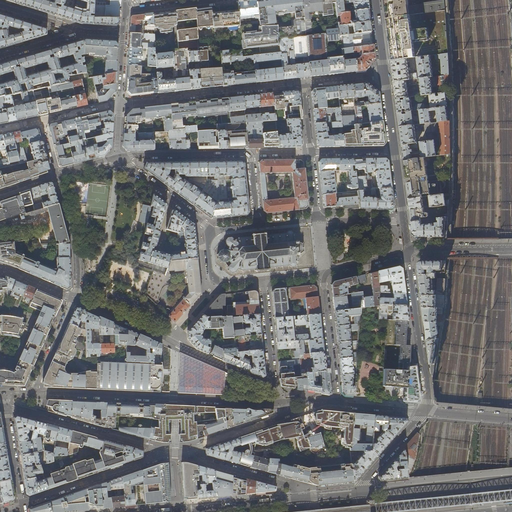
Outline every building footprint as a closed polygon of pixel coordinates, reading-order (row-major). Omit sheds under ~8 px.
[(25,0),(24,6),(30,8),(39,11),(42,0),(25,0)] [(53,0),(53,3),(43,0),(42,0),(39,11),(46,13),(55,15),(57,7),(55,7),(56,4),(58,5),(59,0),(53,0)] [(59,0),(58,5),(61,6),(60,8),(57,7),(55,15),(62,18),(70,20),(74,9),(64,6),(65,0),(59,0)] [(82,0),(88,2),(87,12),(82,12),(74,9),(70,20),(77,22),(81,24),(93,24),(93,16),(94,1),(91,1),(91,0),(82,0)] [(119,6),(121,6),(120,0),(108,0),(108,1),(111,0),(111,6),(106,6),(105,17),(120,16),(120,11),(119,11),(119,10),(119,6)] [(261,54),(280,52),(279,39),(292,38),(306,36),(302,0),(264,0),(256,1),(261,54)] [(302,0),(306,36),(325,34),(324,30),(324,27),(322,5),(321,2),(321,0),(302,0)] [(321,0),(321,2),(323,1),(324,5),(322,5),(324,27),(331,27),(336,26),(338,26),(338,23),(337,16),(336,14),(336,6),(331,7),(333,21),(330,21),(328,5),(335,4),(335,1),(334,0),(321,0)] [(345,0),(343,0),(340,1),(338,1),(335,1),(335,4),(336,6),(336,14),(344,13),(343,4),(353,3),(354,12),(368,10),(366,0),(345,0)] [(446,11),(444,0),(443,0),(443,1),(423,4),(423,5),(409,6),(408,0),(389,0),(392,18),(446,11)] [(241,43),(242,50),(241,50),(242,55),(242,56),(253,55),(261,54),(256,1),(247,2),(238,3),(238,11),(240,26),(241,43)] [(185,9),(175,11),(175,12),(176,23),(177,23),(177,22),(196,20),(196,10),(195,8),(185,9)] [(212,27),(211,13),(211,8),(203,9),(196,10),(196,20),(197,28),(212,27)] [(369,16),(368,10),(354,12),(355,16),(354,16),(355,19),(356,19),(356,20),(351,21),(350,21),(350,22),(349,12),(348,12),(344,13),(336,14),(337,16),(340,16),(340,23),(338,23),(338,26),(347,25),(349,25),(351,24),(353,24),(359,23),(360,23),(369,22),(369,16)] [(212,28),(240,26),(238,11),(222,12),(211,13),(212,27),(212,28)] [(448,29),(447,29),(446,11),(392,18),(385,18),(388,39),(391,60),(407,58),(410,58),(431,55),(435,55),(448,53),(449,53),(448,29)] [(176,23),(175,12),(164,13),(153,15),(154,26),(154,28),(159,27),(159,31),(161,33),(169,32),(170,30),(170,26),(176,25),(176,23)] [(130,21),(130,25),(143,25),(143,22),(147,22),(147,26),(154,26),(153,15),(153,13),(149,14),(132,16),(130,17),(130,21)] [(14,19),(6,16),(1,31),(3,36),(4,39),(6,47),(14,44),(23,42),(21,34),(19,34),(9,36),(7,31),(8,27),(19,30),(20,29),(23,21),(14,19)] [(120,16),(105,17),(93,16),(93,24),(104,25),(116,26),(119,23),(119,21),(120,16)] [(33,24),(23,21),(20,29),(23,30),(23,31),(23,32),(24,32),(20,33),(21,34),(23,42),(29,40),(47,35),(46,29),(33,24)] [(370,27),(369,22),(360,23),(361,27),(361,26),(360,26),(359,26),(359,23),(353,24),(354,34),(371,32),(370,27)] [(143,25),(130,25),(130,29),(129,33),(154,34),(154,30),(140,30),(140,27),(144,27),(144,29),(154,29),(154,28),(154,26),(147,26),(143,25)] [(348,35),(347,25),(338,26),(339,36),(348,35)] [(339,36),(338,26),(336,26),(336,29),(331,30),(331,27),(324,27),(324,30),(325,30),(327,42),(340,41),(339,36)] [(197,28),(176,31),(177,42),(198,40),(197,28)] [(371,38),(371,32),(354,34),(348,35),(339,36),(340,41),(340,45),(341,49),(353,48),(372,45),(371,38)] [(154,34),(129,33),(129,41),(129,47),(141,48),(148,48),(155,49),(154,34)] [(325,34),(306,36),(310,77),(319,76),(329,75),(327,58),(327,56),(326,50),(325,34)] [(310,77),(306,36),(292,38),(293,45),(293,51),(294,54),(305,53),(306,64),(295,65),(296,78),(302,78),(310,77)] [(286,45),(293,45),(292,38),(279,39),(280,52),(283,80),(289,79),(296,78),(295,65),(294,54),(293,51),(291,51),(290,66),(287,66),(286,64),(287,64),(286,53),(287,51),(286,45)] [(84,45),(84,46),(89,47),(99,47),(105,48),(118,49),(118,46),(118,44),(115,41),(93,39),(85,39),(82,40),(84,45)] [(74,42),(65,45),(68,56),(73,54),(75,63),(71,64),(73,71),(76,70),(77,74),(78,74),(81,74),(85,73),(85,67),(85,66),(82,66),(81,63),(84,62),(84,61),(83,60),(83,58),(81,58),(81,56),(84,55),(84,46),(84,45),(82,40),(74,42)] [(57,47),(49,50),(57,74),(62,74),(63,78),(58,79),(58,80),(60,85),(67,83),(66,80),(68,79),(68,76),(71,76),(70,73),(73,72),(73,71),(71,64),(60,67),(58,59),(68,56),(65,45),(57,47)] [(373,52),(372,45),(353,48),(353,53),(361,53),(361,55),(358,59),(355,59),(355,57),(354,58),(356,72),(365,71),(370,65),(374,59),(373,52)] [(98,62),(99,47),(89,47),(89,57),(87,58),(87,59),(83,58),(83,60),(84,61),(85,61),(92,61),(98,62)] [(141,48),(129,47),(128,57),(128,65),(140,66),(140,59),(142,59),(142,55),(140,55),(141,48)] [(209,61),(208,47),(199,48),(200,50),(200,61),(201,63),(201,74),(202,79),(203,88),(213,87),(225,86),(224,73),(224,67),(212,68),(212,61),(209,61)] [(117,56),(118,49),(105,48),(104,61),(99,60),(99,62),(104,62),(117,63),(117,56)] [(155,51),(155,49),(148,48),(147,66),(156,67),(155,51)] [(353,53),(353,48),(341,49),(341,54),(341,57),(343,73),(350,72),(356,72),(354,58),(354,56),(352,56),(352,60),(347,60),(346,54),(352,53),(352,55),(354,55),(353,53)] [(188,51),(188,49),(187,49),(177,50),(172,50),(172,53),(173,67),(174,79),(174,91),(182,90),(190,89),(189,70),(188,62),(188,51)] [(228,49),(221,50),(223,64),(230,63),(229,56),(228,49)] [(41,52),(32,55),(36,66),(47,62),(49,70),(38,73),(41,84),(49,82),(50,87),(56,86),(60,85),(58,80),(55,81),(53,75),(57,74),(49,50),(41,52)] [(200,50),(188,51),(188,62),(200,61),(200,50)] [(156,55),(156,51),(155,51),(156,67),(156,68),(173,67),(172,53),(165,54),(164,53),(161,53),(161,54),(156,55)] [(269,81),(283,80),(280,52),(261,54),(253,55),(255,83),(269,81)] [(450,75),(448,53),(435,55),(436,60),(442,59),(443,76),(450,75)] [(23,57),(16,60),(23,84),(25,83),(28,92),(33,91),(32,87),(41,84),(38,73),(26,76),(24,69),(36,66),(32,55),(23,57)] [(242,55),(229,56),(230,63),(231,71),(232,71),(231,66),(243,65),(242,56),(242,55)] [(250,83),(255,83),(253,55),(242,56),(243,65),(243,67),(244,84),(250,83)] [(433,77),(431,55),(410,58),(411,67),(412,67),(412,69),(416,68),(415,59),(417,59),(419,77),(417,77),(417,73),(411,74),(411,78),(410,78),(409,71),(411,70),(411,68),(408,68),(407,58),(391,60),(392,73),(393,82),(417,79),(420,78),(431,77),(433,77)] [(341,57),(327,58),(329,75),(336,74),(343,73),(341,57)] [(7,62),(0,64),(0,65),(3,75),(13,72),(16,80),(13,81),(12,81),(5,83),(7,88),(10,87),(13,95),(15,95),(17,94),(21,93),(22,93),(20,85),(23,84),(16,60),(7,62)] [(94,77),(92,61),(85,61),(88,74),(88,78),(93,77),(94,77)] [(116,68),(117,63),(104,62),(104,71),(96,72),(97,77),(116,73),(116,68)] [(192,69),(189,70),(190,89),(197,89),(203,88),(202,79),(200,79),(200,74),(201,74),(201,63),(194,64),(195,66),(192,66),(192,69)] [(140,66),(128,65),(127,70),(127,72),(127,78),(157,80),(156,73),(155,73),(142,73),(142,66),(140,66)] [(238,72),(232,73),(232,85),(238,84),(244,84),(243,67),(237,68),(238,72)] [(156,73),(157,80),(157,93),(167,92),(174,91),(174,79),(170,80),(170,78),(169,77),(167,77),(166,78),(166,80),(162,80),(160,79),(161,78),(161,74),(160,73),(160,71),(156,71),(156,73)] [(232,71),(231,71),(229,71),(229,73),(224,73),(225,86),(228,85),(232,85),(232,73),(232,72),(232,71)] [(116,78),(116,73),(97,77),(94,77),(93,77),(94,85),(99,84),(100,87),(103,86),(116,84),(116,78)] [(88,78),(88,74),(83,75),(83,80),(82,80),(83,86),(87,105),(93,104),(98,103),(97,96),(94,85),(93,77),(88,78)] [(450,88),(450,75),(443,76),(436,76),(437,83),(432,84),(431,77),(420,78),(421,91),(413,92),(413,94),(409,95),(408,89),(409,89),(409,88),(408,87),(407,85),(418,84),(417,79),(393,82),(395,90),(396,99),(402,98),(405,98),(411,97),(429,95),(433,94),(432,88),(437,87),(438,89),(450,88)] [(157,80),(127,78),(126,86),(126,92),(130,96),(144,95),(157,93),(157,80)] [(72,82),(67,83),(60,85),(56,86),(57,91),(73,88),(72,82)] [(378,92),(367,83),(362,83),(357,84),(352,85),(353,98),(353,99),(354,107),(360,106),(367,105),(380,104),(379,96),(378,92)] [(104,94),(97,96),(98,103),(103,101),(107,100),(108,100),(112,95),(116,90),(116,84),(103,86),(103,87),(104,88),(105,88),(106,89),(110,88),(104,94)] [(345,85),(338,86),(339,99),(353,98),(352,85),(345,85)] [(57,91),(56,86),(50,87),(45,88),(50,113),(56,112),(61,111),(58,94),(57,91)] [(73,90),(74,92),(77,107),(82,106),(87,105),(83,86),(80,89),(81,91),(80,92),(80,95),(79,95),(78,94),(77,94),(77,90),(73,90)] [(330,87),(324,88),(325,99),(333,99),(333,100),(336,100),(336,102),(339,102),(339,99),(338,86),(330,87)] [(45,88),(33,91),(34,94),(34,97),(45,95),(45,97),(42,98),(42,101),(44,102),(46,101),(47,103),(42,104),(41,102),(40,101),(37,102),(37,100),(35,101),(35,102),(38,116),(48,114),(50,113),(45,88)] [(325,101),(324,88),(314,88),(311,91),(313,103),(317,103),(319,102),(323,102),(325,102),(325,101)] [(282,94),(283,100),(288,100),(289,102),(285,102),(285,107),(289,106),(300,106),(300,99),(299,93),(296,91),(289,91),(282,92),(282,94)] [(59,94),(58,94),(61,111),(67,109),(71,109),(77,107),(74,92),(70,93),(71,98),(69,98),(68,97),(67,97),(67,98),(65,99),(65,97),(63,98),(62,96),(60,96),(59,94)] [(23,102),(21,93),(17,94),(17,97),(16,97),(15,95),(13,95),(11,95),(13,104),(13,105),(21,103),(21,105),(22,108),(14,109),(17,121),(21,120),(26,118),(23,105),(23,102)] [(264,94),(258,95),(259,107),(268,106),(268,110),(272,110),(271,106),(274,106),(273,94),(272,93),(264,94)] [(436,94),(433,94),(429,95),(431,109),(438,108),(438,105),(441,105),(441,107),(446,107),(448,106),(446,93),(439,93),(439,96),(437,96),(437,95),(436,95),(436,94)] [(277,94),(273,94),(274,106),(274,108),(275,121),(285,120),(284,112),(284,107),(283,100),(282,94),(277,94)] [(9,96),(6,96),(3,97),(5,105),(13,104),(11,95),(9,96)] [(250,96),(243,96),(244,109),(259,107),(258,95),(250,96)] [(235,97),(228,98),(229,111),(230,117),(231,123),(246,122),(245,116),(232,117),(232,114),(231,114),(231,111),(244,110),(244,109),(243,96),(235,97)] [(0,97),(0,124),(9,122),(6,109),(5,105),(3,97),(0,97)] [(412,107),(411,97),(405,98),(405,100),(402,101),(402,98),(396,99),(397,106),(397,113),(403,112),(403,110),(406,109),(407,112),(414,111),(420,110),(427,109),(427,106),(425,107),(425,104),(415,105),(416,107),(412,107)] [(211,100),(195,102),(196,116),(197,116),(197,118),(228,115),(227,111),(229,111),(228,98),(223,99),(211,100)] [(349,104),(339,105),(340,108),(341,122),(342,126),(356,124),(354,107),(353,99),(348,99),(349,104)] [(35,102),(23,105),(26,118),(33,117),(38,116),(35,102)] [(183,103),(171,104),(171,116),(172,122),(172,130),(185,129),(184,126),(184,117),(196,116),(195,102),(183,103)] [(172,122),(171,116),(171,104),(157,106),(144,107),(145,121),(145,128),(153,127),(152,119),(153,118),(156,117),(156,118),(157,118),(158,118),(159,118),(159,117),(160,117),(160,116),(165,116),(165,118),(164,118),(165,131),(164,131),(164,132),(168,131),(168,130),(172,130),(172,122)] [(381,112),(380,104),(367,105),(369,122),(382,121),(381,112)] [(300,106),(289,106),(290,120),(299,119),(302,119),(301,113),(300,106)] [(361,116),(360,106),(354,107),(356,124),(368,123),(367,118),(361,116)] [(14,107),(6,109),(9,122),(12,122),(17,121),(14,109),(14,107)] [(133,108),(129,113),(136,120),(139,118),(141,118),(142,121),(145,121),(144,107),(137,108),(133,108)] [(448,121),(446,107),(441,107),(438,108),(431,109),(427,109),(420,110),(422,124),(424,124),(431,123),(430,112),(437,111),(438,122),(441,122),(448,121)] [(264,115),(260,115),(261,121),(275,121),(274,108),(272,109),(273,114),(268,115),(268,113),(264,114),(264,115)] [(341,122),(340,108),(336,108),(329,108),(326,109),(313,109),(314,116),(315,124),(325,123),(327,123),(330,123),(331,123),(330,116),(325,116),(324,114),(335,113),(336,121),(333,121),(333,122),(341,122)] [(98,114),(99,121),(103,120),(104,123),(113,124),(113,119),(114,115),(111,113),(109,111),(98,114)] [(415,113),(414,111),(407,112),(407,114),(403,115),(403,112),(397,113),(398,120),(399,127),(414,125),(413,113),(415,113)] [(135,122),(136,120),(129,113),(125,117),(124,121),(123,134),(134,133),(134,129),(138,129),(138,126),(135,126),(135,122)] [(100,123),(100,122),(99,121),(98,114),(92,115),(85,117),(90,138),(95,137),(102,136),(101,130),(100,124),(100,123)] [(245,115),(245,116),(246,122),(248,148),(255,148),(264,148),(263,147),(262,133),(261,121),(260,115),(260,114),(245,115)] [(85,117),(80,118),(74,119),(76,129),(76,132),(77,136),(78,141),(81,140),(90,138),(85,117)] [(69,120),(64,121),(67,132),(68,137),(68,138),(77,136),(76,132),(73,132),(73,131),(74,131),(74,130),(76,129),(74,119),(69,120)] [(299,119),(290,120),(289,120),(286,120),(286,126),(287,126),(287,128),(289,127),(289,133),(277,135),(278,147),(278,148),(294,148),(299,148),(302,145),(301,134),(299,119)] [(56,135),(67,132),(64,121),(50,124),(49,126),(48,128),(51,140),(53,147),(69,143),(68,138),(68,137),(58,139),(58,137),(56,136),(56,135)] [(356,124),(342,126),(344,147),(383,146),(385,143),(384,134),(382,121),(369,122),(368,123),(356,124)] [(451,121),(448,121),(441,122),(441,156),(451,154),(451,137),(451,128),(451,121)] [(248,148),(246,122),(231,123),(225,123),(226,149),(236,149),(248,148)] [(330,123),(330,126),(330,128),(332,129),(332,133),(333,147),(338,147),(344,147),(342,126),(341,122),(333,122),(331,123),(330,123)] [(437,122),(431,123),(424,124),(425,133),(438,132),(437,122)] [(113,124),(104,123),(105,129),(101,130),(102,136),(112,133),(113,128),(113,124)] [(225,123),(219,124),(216,124),(218,144),(218,149),(222,149),(226,149),(225,123)] [(326,127),(325,123),(315,124),(315,129),(316,138),(317,145),(320,147),(324,147),(333,147),(332,133),(329,134),(329,135),(327,136),(326,130),(327,130),(327,127),(326,127)] [(216,124),(196,125),(197,132),(198,149),(213,149),(218,149),(218,144),(216,124)] [(414,125),(399,127),(401,140),(402,151),(404,160),(436,156),(434,140),(428,141),(428,143),(426,144),(426,141),(420,142),(422,154),(411,155),(411,152),(412,152),(412,150),(411,150),(410,149),(412,149),(413,150),(417,150),(414,125)] [(29,129),(19,131),(21,139),(25,138),(26,140),(27,140),(28,144),(29,144),(42,141),(38,129),(35,128),(29,129)] [(185,129),(172,130),(168,130),(168,131),(169,150),(177,150),(186,149),(185,140),(185,137),(185,136),(185,132),(185,129)] [(15,132),(11,133),(15,147),(18,147),(18,143),(20,142),(20,144),(22,144),(21,139),(19,131),(15,132)] [(154,150),(161,150),(169,150),(168,131),(164,132),(153,132),(154,150)] [(154,150),(153,132),(140,133),(138,133),(138,138),(138,142),(139,150),(145,150),(154,150)] [(278,147),(277,135),(277,132),(262,133),(263,147),(270,147),(278,147)] [(6,134),(2,135),(5,146),(10,145),(11,150),(16,149),(15,147),(11,133),(6,134)] [(95,137),(96,144),(99,157),(104,156),(111,147),(112,143),(112,133),(102,136),(95,137)] [(134,142),(134,133),(123,134),(123,143),(123,147),(126,150),(135,150),(139,150),(138,142),(134,142)] [(0,135),(0,150),(0,151),(1,151),(3,158),(5,160),(0,160),(0,167),(0,168),(10,166),(9,163),(7,153),(5,146),(2,135),(0,135)] [(77,136),(68,138),(69,143),(70,147),(74,146),(75,150),(74,151),(74,149),(72,149),(70,150),(71,153),(73,164),(79,163),(85,161),(83,151),(81,151),(80,145),(82,145),(81,140),(78,141),(77,136)] [(42,141),(29,144),(32,153),(33,152),(33,155),(32,155),(34,160),(46,157),(44,149),(42,141)] [(56,157),(71,153),(70,150),(70,147),(69,143),(53,147),(55,155),(56,157)] [(82,148),(83,151),(85,161),(95,158),(99,157),(96,144),(82,148)] [(16,151),(7,153),(9,163),(13,162),(14,165),(19,163),(18,157),(16,151)] [(71,153),(56,157),(58,166),(61,168),(63,168),(73,164),(71,153)] [(451,173),(451,154),(441,156),(436,156),(404,160),(405,169),(406,179),(428,176),(451,173)] [(23,181),(28,179),(32,178),(44,174),(47,173),(47,170),(49,170),(48,166),(47,161),(46,157),(34,160),(28,161),(30,168),(9,173),(3,174),(0,168),(0,167),(0,188),(11,185),(23,181)] [(336,167),(339,167),(339,159),(328,159),(321,160),(319,162),(319,168),(320,172),(333,171),(336,171),(336,169),(334,169),(334,165),(337,165),(336,167)] [(345,159),(339,159),(339,167),(339,170),(339,171),(347,171),(349,185),(347,185),(347,186),(346,186),(346,187),(346,192),(356,191),(355,178),(354,172),(351,172),(351,168),(351,166),(354,166),(353,159),(345,159)] [(358,159),(353,159),(354,166),(354,171),(357,171),(357,170),(363,170),(364,170),(363,159),(358,159)] [(391,188),(389,173),(387,161),(385,159),(363,159),(364,170),(365,177),(366,190),(370,190),(375,189),(379,189),(391,188)] [(294,160),(290,160),(261,160),(259,163),(264,211),(267,213),(283,211),(306,209),(308,206),(304,169),(299,170),(298,165),(294,166),(294,160)] [(216,161),(207,162),(207,177),(216,176),(216,180),(217,180),(218,199),(223,199),(227,198),(226,184),(225,180),(225,176),(225,161),(216,161)] [(225,161),(225,176),(227,176),(227,177),(229,177),(229,176),(231,176),(231,180),(245,178),(245,172),(244,163),(241,161),(234,161),(225,161)] [(169,171),(170,170),(170,162),(158,162),(146,163),(144,168),(156,177),(163,183),(168,177),(168,175),(169,175),(169,172),(169,171)] [(180,162),(170,162),(170,170),(170,174),(180,177),(180,175),(184,175),(184,176),(185,177),(189,177),(188,162),(180,162)] [(198,162),(188,162),(189,177),(189,180),(192,181),(192,177),(207,177),(207,162),(198,162)] [(335,194),(333,171),(320,172),(321,186),(322,195),(335,194)] [(170,174),(168,177),(163,183),(172,189),(178,194),(187,182),(184,180),(183,180),(182,181),(179,178),(180,177),(170,174)] [(439,195),(437,181),(429,182),(428,176),(406,179),(408,192),(409,198),(422,197),(429,196),(439,195)] [(365,177),(355,178),(356,191),(362,191),(366,190),(365,177)] [(245,178),(231,180),(232,196),(228,196),(229,198),(234,198),(247,197),(246,188),(245,178)] [(192,181),(189,180),(187,182),(178,194),(186,200),(193,205),(202,192),(190,184),(191,182),(194,183),(203,189),(205,185),(192,181)] [(216,180),(210,180),(207,180),(205,185),(203,189),(202,192),(193,205),(202,212),(212,219),(216,203),(203,193),(204,191),(217,201),(218,199),(217,180),(216,180)] [(39,186),(41,196),(47,194),(49,201),(42,203),(43,208),(58,204),(55,193),(53,184),(50,182),(44,184),(39,186)] [(33,188),(29,189),(31,199),(33,204),(34,210),(43,208),(42,203),(41,196),(39,186),(33,188)] [(392,198),(391,188),(379,189),(379,199),(375,199),(376,209),(385,209),(391,209),(393,207),(392,198)] [(19,193),(20,195),(23,205),(23,206),(33,204),(29,189),(24,191),(19,193)] [(346,192),(335,194),(322,195),(323,201),(323,208),(341,208),(359,209),(356,191),(346,192)] [(362,191),(356,191),(359,209),(368,209),(376,209),(375,199),(375,198),(372,198),(371,197),(369,197),(369,196),(367,196),(367,197),(362,197),(362,191)] [(161,200),(153,194),(152,199),(151,206),(153,206),(152,211),(151,211),(151,210),(150,209),(148,216),(162,220),(166,205),(166,203),(161,200)] [(446,204),(444,194),(439,195),(429,196),(431,206),(428,206),(429,208),(443,206),(449,206),(449,203),(446,204)] [(21,206),(23,205),(20,195),(13,197),(6,200),(8,206),(9,209),(10,209),(21,206)] [(247,197),(234,198),(235,201),(233,201),(233,200),(232,200),(231,201),(231,202),(229,202),(230,217),(240,216),(246,215),(249,212),(248,205),(247,197)] [(424,208),(422,197),(409,198),(409,204),(410,210),(424,208)] [(229,202),(216,203),(212,219),(223,218),(230,217),(229,202)] [(23,205),(21,206),(10,209),(9,209),(8,206),(3,208),(0,208),(0,220),(19,214),(21,219),(24,218),(23,216),(27,215),(28,217),(45,212),(44,210),(48,209),(57,245),(60,245),(65,243),(65,242),(68,241),(67,236),(62,218),(58,204),(43,208),(34,210),(25,213),(23,206),(23,205)] [(139,223),(146,225),(148,216),(150,209),(150,208),(142,206),(141,210),(141,212),(142,212),(141,215),(139,223)] [(443,217),(443,206),(429,208),(426,208),(425,208),(424,208),(410,210),(411,216),(412,221),(421,220),(438,218),(443,217)] [(181,227),(186,219),(182,215),(174,209),(172,210),(165,230),(179,234),(181,227)] [(158,231),(162,220),(148,216),(146,225),(144,233),(138,259),(168,268),(170,261),(172,256),(152,250),(154,246),(155,246),(155,245),(159,232),(159,231),(158,231)] [(448,221),(448,217),(443,217),(438,218),(438,223),(429,224),(430,225),(428,225),(428,224),(422,224),(421,220),(412,221),(412,227),(413,232),(418,236),(431,237),(440,237),(447,237),(447,230),(445,230),(445,221),(448,221)] [(194,224),(186,219),(181,227),(179,234),(176,242),(185,241),(195,240),(195,232),(194,224)] [(297,244),(297,243),(298,243),(298,242),(297,241),(296,241),(296,242),(295,236),(296,236),(294,236),(294,235),(293,235),(293,233),(291,231),(288,231),(286,233),(279,234),(279,233),(278,233),(278,234),(272,235),(272,234),(271,234),(271,235),(265,235),(266,235),(265,233),(264,233),(264,232),(263,233),(263,234),(261,234),(260,235),(257,235),(256,234),(253,235),(253,234),(252,234),(252,235),(251,235),(251,236),(252,236),(252,237),(246,237),(245,237),(239,238),(239,237),(238,237),(238,238),(234,240),(232,238),(232,237),(231,237),(231,238),(228,238),(228,237),(227,237),(228,238),(226,240),(225,240),(225,241),(226,241),(226,244),(225,244),(226,245),(224,248),(223,249),(220,251),(220,250),(219,251),(218,254),(217,254),(217,255),(218,255),(218,258),(217,259),(218,259),(219,259),(221,261),(220,262),(221,263),(222,262),(225,263),(225,264),(226,264),(228,266),(228,267),(229,270),(228,270),(228,271),(229,271),(231,273),(232,273),(235,272),(235,273),(236,273),(235,272),(237,269),(241,270),(241,271),(242,271),(248,270),(248,271),(249,271),(249,270),(255,269),(255,270),(255,271),(255,272),(256,272),(257,272),(257,271),(260,271),(260,270),(263,270),(264,270),(267,270),(267,271),(268,271),(268,270),(269,270),(269,269),(268,269),(268,268),(274,267),(274,268),(275,268),(275,267),(281,267),(282,267),(289,266),(291,267),(294,267),(297,265),(296,263),(297,263),(296,262),(299,262),(299,261),(298,261),(297,255),(298,255),(298,256),(299,256),(299,255),(300,255),(300,254),(299,254),(298,254),(298,252),(299,252),(298,252),(297,252),(296,251),(296,246),(298,245),(298,244),(297,244)] [(196,251),(195,240),(185,241),(186,253),(185,253),(185,251),(173,252),(172,255),(172,256),(170,261),(187,260),(187,257),(189,257),(190,259),(197,259),(196,251)] [(14,242),(0,243),(0,260),(18,269),(23,257),(24,255),(18,252),(17,254),(15,253),(14,242)] [(60,245),(57,245),(54,245),(42,245),(43,249),(54,249),(54,253),(58,253),(58,258),(69,257),(69,252),(69,244),(60,245)] [(67,289),(70,288),(70,280),(70,266),(69,257),(58,258),(57,258),(57,269),(52,270),(39,264),(39,263),(38,262),(37,262),(36,263),(23,257),(18,269),(21,270),(35,276),(50,282),(62,287),(67,289)] [(189,293),(169,316),(170,318),(175,323),(185,311),(201,293),(199,275),(197,259),(190,259),(187,260),(170,261),(167,271),(169,271),(186,269),(189,293)] [(420,285),(421,294),(435,295),(435,291),(433,291),(433,279),(436,278),(436,274),(436,270),(442,270),(443,266),(445,267),(446,261),(432,261),(421,261),(417,265),(417,266),(418,269),(420,285)] [(389,269),(377,272),(379,292),(385,293),(389,293),(389,290),(387,289),(387,287),(387,286),(380,286),(380,283),(388,281),(391,281),(393,293),(405,294),(403,280),(402,269),(398,267),(389,269)] [(170,274),(169,271),(167,271),(165,275),(154,271),(154,272),(147,295),(155,302),(157,304),(159,302),(158,301),(162,291),(164,288),(168,286),(170,285),(172,283),(173,280),(172,277),(170,274)] [(379,292),(377,272),(370,273),(372,296),(363,297),(364,307),(379,305),(379,304),(379,298),(379,295),(379,292)] [(13,279),(5,276),(6,279),(7,288),(10,289),(10,291),(11,291),(16,281),(13,279)] [(332,290),(332,297),(346,295),(347,294),(346,287),(357,284),(355,277),(343,280),(333,282),(331,285),(332,290)] [(22,283),(16,281),(11,291),(15,293),(15,294),(17,295),(17,294),(22,296),(27,285),(22,283)] [(31,287),(27,285),(22,296),(25,297),(24,300),(24,301),(24,302),(25,302),(26,302),(27,302),(27,301),(28,299),(31,300),(36,289),(31,287)] [(106,288),(99,285),(99,287),(97,291),(103,294),(105,289),(106,288)] [(297,316),(319,314),(318,300),(317,287),(314,285),(304,286),(283,288),(274,289),(272,292),(273,301),(274,318),(288,317),(286,300),(303,299),(304,310),(297,311),(297,316)] [(36,289),(31,300),(28,307),(40,312),(13,370),(9,369),(5,369),(0,368),(0,335),(3,336),(11,337),(16,337),(19,338),(21,327),(21,323),(10,318),(10,316),(7,316),(0,315),(0,385),(9,386),(20,386),(22,386),(25,384),(28,378),(34,365),(39,354),(44,341),(50,329),(55,318),(60,305),(62,300),(60,299),(48,294),(36,289)] [(364,308),(364,307),(363,297),(362,292),(350,294),(351,304),(350,310),(359,309),(364,308)] [(406,300),(405,294),(393,293),(393,299),(379,298),(379,304),(391,305),(391,302),(394,301),(394,305),(406,306),(406,300)] [(222,316),(221,308),(223,308),(223,307),(224,307),(224,295),(224,294),(220,295),(215,300),(202,315),(206,317),(209,317),(222,316)] [(435,295),(421,294),(422,300),(423,307),(440,308),(440,305),(436,304),(436,298),(444,298),(444,296),(435,295)] [(346,295),(332,297),(333,304),(334,312),(347,310),(346,295)] [(9,296),(8,298),(9,303),(17,307),(19,303),(20,301),(9,296)] [(28,307),(19,303),(17,307),(9,303),(10,313),(10,316),(10,318),(21,323),(28,307)] [(254,315),(259,315),(258,304),(227,305),(228,316),(242,315),(247,315),(248,315),(250,315),(254,315)] [(394,305),(391,305),(379,304),(379,305),(378,319),(386,319),(386,311),(392,312),(392,320),(406,320),(408,321),(408,317),(406,306),(394,305)] [(440,308),(423,307),(424,313),(425,321),(441,322),(442,322),(442,316),(437,316),(437,313),(443,313),(443,308),(440,308)] [(72,316),(69,323),(77,327),(80,321),(82,321),(84,322),(83,324),(82,325),(81,325),(80,328),(82,329),(86,330),(85,311),(85,310),(82,309),(78,308),(75,309),(72,316)] [(359,309),(350,310),(347,310),(334,312),(335,319),(336,327),(348,325),(347,317),(353,316),(353,319),(352,319),(352,325),(358,324),(359,309)] [(94,314),(85,311),(86,330),(86,336),(86,354),(87,357),(89,357),(89,354),(98,354),(97,357),(100,357),(100,353),(100,344),(90,344),(90,341),(90,340),(90,331),(89,330),(89,329),(97,329),(97,331),(97,333),(96,333),(96,340),(97,341),(100,341),(99,317),(94,314)] [(321,327),(319,314),(297,316),(294,317),(294,319),(295,326),(306,325),(306,328),(309,327),(310,335),(308,335),(307,334),(296,335),(296,338),(296,341),(298,341),(322,339),(321,327)] [(206,317),(202,315),(195,323),(187,331),(187,339),(196,349),(199,351),(207,354),(209,349),(209,337),(208,337),(208,339),(204,339),(203,340),(202,340),(203,338),(201,336),(202,331),(203,330),(209,329),(209,317),(206,317)] [(242,323),(242,315),(228,316),(222,316),(209,317),(209,329),(209,331),(219,330),(219,331),(220,331),(221,336),(218,336),(218,339),(219,339),(219,352),(220,352),(220,359),(220,360),(223,361),(222,346),(226,345),(235,345),(235,337),(244,337),(243,329),(242,323)] [(260,324),(259,315),(254,315),(254,318),(248,319),(247,315),(242,315),(242,323),(244,324),(249,324),(249,327),(245,328),(243,329),(244,337),(261,335),(260,324)] [(114,345),(113,323),(107,320),(99,317),(100,341),(100,344),(100,353),(114,353),(114,345)] [(294,317),(288,317),(274,318),(275,323),(276,331),(283,330),(283,327),(285,327),(286,330),(292,329),(291,319),(294,319),(294,317)] [(392,320),(386,319),(382,386),(407,388),(408,375),(408,372),(408,369),(409,369),(410,346),(405,346),(406,320),(392,320)] [(441,322),(425,321),(426,331),(427,340),(437,339),(436,334),(438,334),(437,325),(441,325),(441,322)] [(96,389),(97,369),(81,372),(80,374),(78,374),(77,373),(68,373),(66,373),(65,371),(64,369),(64,367),(67,362),(70,360),(70,359),(71,359),(72,359),(72,358),(73,358),(73,357),(72,356),(73,357),(75,352),(76,351),(78,351),(79,351),(86,354),(86,336),(86,330),(82,329),(80,328),(77,327),(69,323),(67,328),(61,340),(54,357),(46,374),(44,380),(43,383),(45,384),(45,387),(81,389),(91,389),(96,389)] [(114,345),(126,344),(127,329),(124,327),(113,323),(114,345)] [(358,324),(352,325),(348,325),(336,327),(337,338),(337,343),(357,341),(358,336),(349,337),(348,330),(358,329),(358,324)] [(138,362),(148,362),(149,351),(148,351),(150,339),(145,337),(135,332),(127,329),(126,344),(126,358),(125,362),(138,362)] [(293,339),(292,329),(286,330),(286,333),(283,333),(283,330),(276,331),(276,336),(277,343),(296,341),(296,338),(293,339)] [(261,335),(244,337),(235,337),(235,345),(236,345),(236,347),(237,352),(248,351),(262,350),(262,343),(261,335)] [(161,344),(150,339),(148,351),(149,351),(148,362),(153,362),(154,355),(155,354),(161,354),(161,345),(161,344)] [(299,355),(323,352),(322,345),(322,339),(298,341),(299,355)] [(437,339),(427,340),(429,349),(432,376),(433,376),(436,354),(435,354),(437,339)] [(299,355),(298,341),(296,341),(277,343),(277,350),(295,348),(295,351),(291,351),(292,360),(278,362),(279,367),(287,366),(293,366),(300,365),(299,355)] [(357,341),(337,343),(338,352),(339,359),(356,357),(356,353),(351,353),(350,346),(357,346),(357,341)] [(161,345),(161,354),(160,360),(160,362),(160,365),(158,391),(163,391),(168,391),(169,348),(161,345)] [(226,348),(226,345),(222,346),(223,361),(229,363),(233,365),(236,359),(232,358),(233,355),(237,356),(237,352),(236,347),(226,348)] [(264,362),(262,350),(248,351),(248,355),(248,356),(249,356),(249,355),(251,355),(252,364),(251,366),(250,366),(250,365),(250,364),(249,364),(249,372),(256,375),(262,378),(265,376),(264,362)] [(248,355),(248,351),(237,352),(237,356),(239,357),(238,359),(236,358),(236,359),(233,365),(243,370),(249,372),(249,364),(248,359),(243,357),(244,356),(243,356),(244,354),(248,355)] [(324,362),(323,352),(299,355),(300,365),(301,372),(301,374),(306,373),(312,372),(315,372),(325,371),(324,362)] [(180,353),(178,392),(181,392),(199,393),(206,394),(216,394),(222,394),(224,394),(224,393),(224,392),(228,373),(222,371),(221,371),(205,363),(187,356),(180,353)] [(356,357),(339,359),(340,369),(341,375),(355,373),(355,369),(352,369),(352,363),(356,363),(356,357)] [(97,369),(96,389),(119,390),(158,392),(158,391),(160,365),(153,364),(153,362),(148,362),(138,362),(138,363),(125,362),(97,361),(97,369)] [(287,366),(279,367),(280,376),(281,387),(285,388),(293,388),(292,381),(292,374),(293,373),(293,366),(287,366)] [(414,368),(409,369),(408,369),(408,372),(409,372),(410,377),(409,376),(409,375),(408,375),(407,388),(407,400),(411,401),(416,401),(418,398),(416,383),(414,368)] [(328,371),(325,371),(315,372),(315,375),(319,375),(320,386),(313,385),(312,372),(306,373),(308,390),(320,392),(320,394),(324,394),(329,395),(330,394),(329,383),(328,371)] [(302,390),(301,374),(301,372),(293,373),(293,375),(295,374),(296,381),(292,381),(293,388),(297,389),(302,390)] [(355,373),(341,375),(342,385),(342,392),(345,395),(349,395),(354,396),(354,386),(352,386),(352,381),(355,381),(355,373)] [(95,409),(96,402),(90,402),(81,401),(70,401),(64,401),(60,401),(60,400),(58,400),(52,400),(49,400),(47,412),(50,413),(56,414),(62,416),(67,417),(79,420),(89,423),(94,424),(94,418),(94,416),(91,415),(92,409),(95,409)] [(101,402),(96,402),(95,409),(101,409),(100,418),(94,418),(94,424),(98,426),(104,427),(105,414),(107,402),(101,402)] [(112,403),(107,402),(105,414),(115,416),(118,417),(120,403),(119,403),(112,403)] [(145,404),(135,404),(132,404),(127,403),(123,403),(120,403),(118,417),(126,417),(142,418),(152,419),(152,417),(154,405),(145,404)] [(150,428),(148,439),(152,440),(154,441),(154,440),(168,440),(168,425),(170,425),(169,420),(174,420),(178,419),(178,425),(180,425),(181,439),(183,439),(192,439),(195,439),(196,439),(197,439),(196,422),(194,423),(194,421),(193,421),(193,416),(197,415),(200,414),(216,413),(215,407),(210,407),(202,406),(179,406),(174,405),(168,405),(163,405),(154,405),(152,417),(152,419),(158,420),(158,426),(158,427),(151,426),(150,428)] [(216,415),(216,419),(196,422),(197,439),(204,436),(210,435),(216,432),(218,432),(223,430),(226,429),(225,421),(224,407),(220,407),(215,407),(216,413),(216,415)] [(228,408),(224,407),(225,421),(226,429),(231,427),(234,426),(232,408),(228,408)] [(248,422),(253,420),(257,419),(267,415),(269,414),(270,413),(270,412),(270,410),(268,410),(263,409),(258,409),(252,409),(247,408),(242,408),(236,408),(232,408),(234,426),(239,425),(243,423),(248,422)] [(334,449),(337,412),(328,411),(325,411),(312,413),(322,449),(334,449)] [(351,448),(354,413),(346,413),(337,412),(334,449),(350,449),(351,448)] [(322,449),(312,413),(306,415),(300,417),(310,450),(322,449)] [(351,448),(350,449),(350,450),(358,450),(363,450),(371,451),(371,450),(371,449),(372,443),(373,431),(374,415),(364,414),(354,413),(351,448)] [(115,416),(105,414),(104,427),(111,429),(112,429),(112,427),(115,428),(115,422),(115,416)] [(31,439),(31,437),(30,436),(27,437),(27,435),(29,435),(28,430),(33,432),(35,421),(26,418),(16,415),(14,418),(16,430),(18,441),(31,439)] [(380,416),(374,415),(373,431),(377,432),(378,425),(379,425),(380,426),(382,427),(381,430),(382,432),(378,437),(377,436),(375,439),(377,441),(374,443),(372,443),(371,449),(378,455),(386,446),(393,438),(386,431),(386,430),(386,425),(387,416),(380,416)] [(387,416),(386,425),(390,425),(389,430),(386,430),(386,431),(393,438),(399,431),(407,421),(405,418),(394,417),(387,416)] [(310,450),(300,417),(293,419),(290,420),(291,422),(289,422),(298,450),(302,450),(310,450)] [(40,436),(40,437),(44,438),(47,424),(41,422),(35,421),(33,432),(31,437),(31,439),(36,438),(37,434),(43,435),(42,436),(40,436)] [(298,450),(289,422),(284,424),(284,422),(282,423),(278,424),(287,450),(293,450),(298,450)] [(47,424),(44,438),(43,443),(55,446),(55,444),(57,444),(58,441),(69,443),(68,449),(55,446),(53,453),(53,456),(53,457),(67,456),(77,453),(79,445),(79,446),(79,447),(80,447),(81,448),(82,447),(83,445),(100,450),(98,453),(100,459),(92,462),(91,459),(85,461),(85,460),(84,460),(72,464),(72,465),(65,468),(65,469),(50,474),(51,477),(44,479),(48,489),(61,485),(83,477),(101,471),(120,465),(125,463),(122,456),(122,455),(115,458),(114,454),(121,452),(123,453),(125,446),(119,444),(108,441),(104,440),(104,441),(97,439),(88,436),(88,435),(86,435),(81,433),(76,432),(71,431),(64,429),(58,427),(52,426),(47,424)] [(148,439),(150,428),(141,428),(142,427),(142,426),(141,425),(140,424),(139,424),(138,425),(138,426),(138,427),(138,428),(120,427),(120,431),(124,432),(128,433),(131,434),(134,435),(144,438),(148,439)] [(287,450),(278,424),(272,427),(266,429),(274,450),(287,450)] [(274,450),(266,429),(258,431),(249,434),(253,450),(254,452),(260,451),(263,451),(269,451),(274,450)] [(404,451),(406,472),(409,473),(410,473),(413,463),(406,456),(408,454),(410,456),(409,457),(413,461),(414,461),(419,435),(417,433),(410,441),(402,449),(404,451)] [(253,450),(249,434),(244,436),(238,438),(240,445),(241,451),(243,452),(246,452),(253,450)] [(30,449),(31,449),(32,448),(33,453),(37,452),(42,451),(39,437),(36,438),(31,439),(18,441),(19,451),(20,455),(29,453),(31,453),(30,451),(29,451),(29,449),(30,449)] [(232,448),(240,445),(238,438),(233,440),(206,449),(206,455),(231,462),(238,464),(241,451),(240,451),(240,453),(231,451),(231,449),(232,449),(232,448)] [(134,460),(143,457),(143,454),(143,451),(134,448),(125,446),(123,453),(124,453),(125,455),(122,456),(125,463),(133,460),(134,460)] [(371,451),(363,450),(363,453),(361,456),(360,455),(357,457),(359,458),(355,463),(351,463),(353,483),(354,483),(355,481),(360,475),(367,467),(378,455),(371,449),(371,450),(371,451)] [(397,455),(393,461),(397,464),(397,465),(397,466),(402,466),(403,469),(397,470),(398,471),(398,479),(406,478),(406,472),(404,451),(402,449),(397,455)] [(253,450),(246,452),(243,452),(241,451),(238,464),(244,466),(250,467),(254,452),(253,450)] [(44,451),(46,463),(52,461),(53,457),(53,456),(53,453),(44,451)] [(268,458),(269,451),(263,451),(263,456),(262,459),(259,458),(259,456),(258,456),(260,451),(254,452),(250,467),(258,469),(267,472),(268,458)] [(22,468),(31,467),(30,463),(34,463),(35,466),(39,465),(40,465),(37,452),(33,453),(33,456),(30,456),(29,453),(20,455),(21,461),(22,468)] [(8,456),(0,457),(0,481),(11,479),(10,468),(8,456)] [(273,473),(279,475),(280,464),(278,464),(279,460),(268,458),(267,472),(273,473)] [(395,468),(397,465),(397,464),(393,461),(386,469),(378,477),(380,481),(391,480),(398,479),(398,471),(396,471),(396,470),(395,469),(395,468)] [(163,502),(167,502),(165,483),(163,463),(156,465),(145,469),(140,471),(142,485),(145,504),(148,504),(151,504),(154,503),(163,502)] [(195,499),(198,499),(196,485),(196,481),(198,480),(198,479),(197,466),(192,464),(186,463),(182,463),(182,473),(183,490),(183,498),(186,498),(186,500),(188,500),(195,499)] [(292,467),(291,467),(290,478),(293,479),(299,481),(321,487),(323,486),(340,485),(353,483),(351,463),(344,463),(344,465),(340,465),(341,469),(320,471),(320,468),(316,468),(316,466),(309,467),(309,468),(293,464),(292,467)] [(290,478),(291,467),(280,464),(279,475),(284,477),(290,478)] [(24,476),(24,480),(35,478),(35,475),(42,473),(39,465),(35,466),(36,469),(33,470),(32,467),(31,467),(22,468),(24,476)] [(202,467),(197,466),(198,479),(199,478),(199,476),(201,476),(201,480),(198,481),(198,480),(196,481),(196,485),(205,484),(206,484),(206,483),(205,468),(202,467)] [(209,469),(205,468),(206,483),(212,482),(212,487),(209,487),(209,490),(206,491),(205,484),(196,485),(198,499),(203,498),(213,497),(217,497),(214,470),(209,469)] [(224,473),(214,470),(217,497),(224,496),(231,495),(233,475),(224,473)] [(123,492),(125,506),(130,506),(135,505),(133,486),(142,485),(140,471),(135,472),(125,476),(122,477),(123,489),(123,492)] [(240,477),(233,475),(231,495),(238,495),(245,494),(246,479),(240,477)] [(123,489),(122,477),(115,479),(109,481),(110,490),(110,493),(112,507),(119,507),(125,506),(123,492),(123,489)] [(38,493),(48,489),(44,479),(37,482),(36,481),(35,478),(24,480),(26,487),(27,494),(30,495),(38,493)] [(11,479),(0,481),(0,487),(0,490),(0,495),(3,504),(8,503),(10,502),(14,501),(15,499),(13,487),(11,479)] [(252,480),(246,479),(245,494),(250,494),(256,493),(256,481),(252,480)] [(105,483),(99,485),(100,493),(104,492),(110,490),(109,481),(105,483)] [(264,484),(256,481),(256,493),(262,492),(275,491),(276,487),(264,484)] [(88,497),(87,489),(79,492),(70,495),(57,500),(49,502),(51,511),(64,511),(71,511),(85,510),(89,510),(88,502),(85,502),(85,498),(88,497)] [(105,495),(104,492),(100,493),(100,495),(101,500),(102,508),(108,508),(112,507),(110,493),(109,493),(109,494),(105,495)] [(29,509),(29,511),(51,511),(49,502),(39,506),(29,509)]
